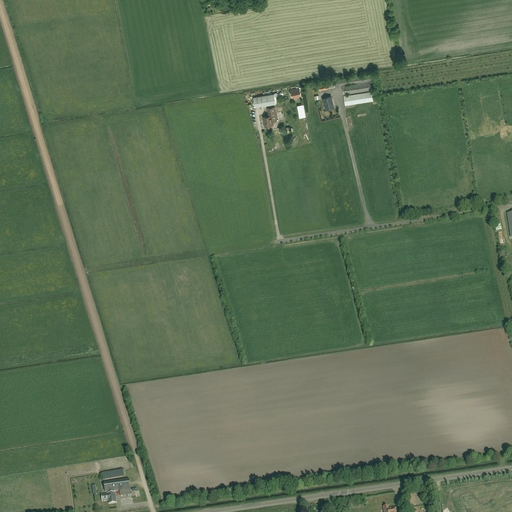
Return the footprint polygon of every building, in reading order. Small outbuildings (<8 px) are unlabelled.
[(328,88),(371,81),(369,74),(327,81),(328,88)] [(371,90),(371,91),(343,96),(345,105),(373,101),(370,82),(342,86),(343,95),(371,90)] [(299,88),(290,90),(292,98),(301,96),(299,88)] [(255,107),(275,104),(274,94),(253,97),(255,107)] [(325,110),(334,108),(331,97),(322,99),(325,110)] [(305,117),(303,105),(297,106),(299,118),(305,117)] [(268,116),(263,117),(264,127),(272,126),(272,122),(277,121),(274,107),(267,108),(268,114),(268,116)] [(103,480),(124,476),(123,470),(102,474),(103,480)] [(105,492),(119,490),(120,496),(131,495),(130,489),(129,479),(103,482),(105,492)] [(107,494),(101,495),(102,501),(108,501),(108,504),(116,503),(115,493),(107,494)] [(414,510),(422,510),(421,500),(414,500),(414,510)]
